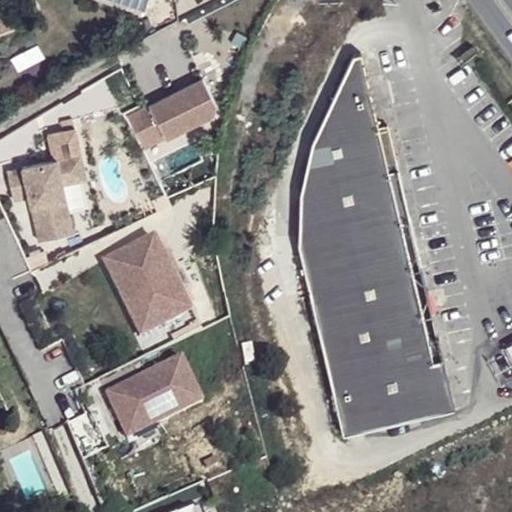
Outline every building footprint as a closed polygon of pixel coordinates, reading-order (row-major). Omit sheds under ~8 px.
[(0,21),(0,29),(11,25),(8,18),(0,21)] [(358,49),(316,134),(308,155),(299,242),(344,434),(457,405),(447,358),(435,357),(438,341),(387,107),(377,109),(365,50),(358,49)] [(200,78),(124,115),(140,148),(210,113),(213,104),(200,78)] [(54,158),(19,167),(25,196),(35,241),(65,234),(59,211),(64,211),(58,184),(78,179),(72,154),(77,153),(72,130),(49,135),(54,158)] [(72,154),(78,179),(83,178),(77,153),(72,154)] [(3,170),(9,200),(25,196),(19,167),(3,170)] [(58,184),(64,211),(84,206),(78,179),(58,184)] [(59,211),(65,234),(69,233),(64,211),(59,211)] [(151,235),(110,255),(133,303),(123,307),(136,335),(165,321),(188,310),(151,235)] [(40,250),(21,258),(27,270),(45,261),(40,250)] [(110,255),(100,260),(123,307),(133,303),(110,255)] [(188,310),(165,321),(174,341),(197,330),(188,310)] [(177,356),(101,392),(122,438),(199,401),(177,356)]
